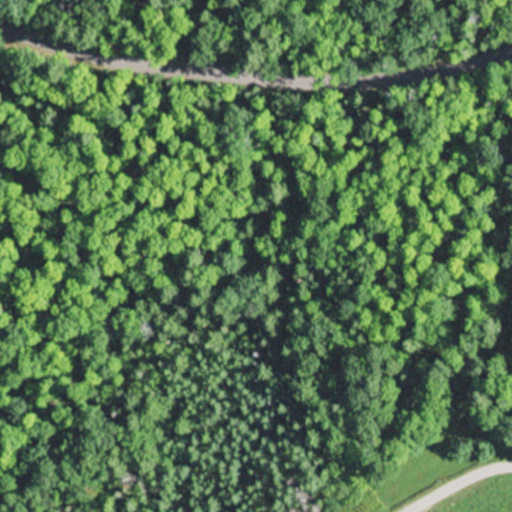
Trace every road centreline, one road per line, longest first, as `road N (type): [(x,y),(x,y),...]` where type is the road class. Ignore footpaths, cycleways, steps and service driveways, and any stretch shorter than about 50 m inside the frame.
road 1 (residential): [(511,51),(313,83),(0,31)]
road 2 (residential): [(29,36),(33,208),(24,274),(58,300),(137,292)]
